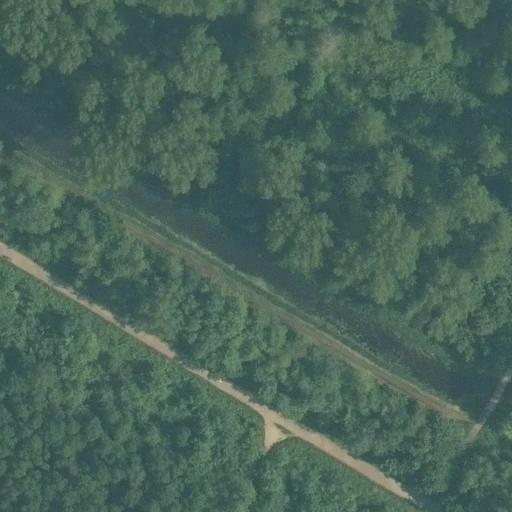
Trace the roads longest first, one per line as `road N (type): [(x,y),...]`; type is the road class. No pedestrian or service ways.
road 1 (track): [(280,420),(0,246)]
road 2 (track): [(425,507),(280,420)]
